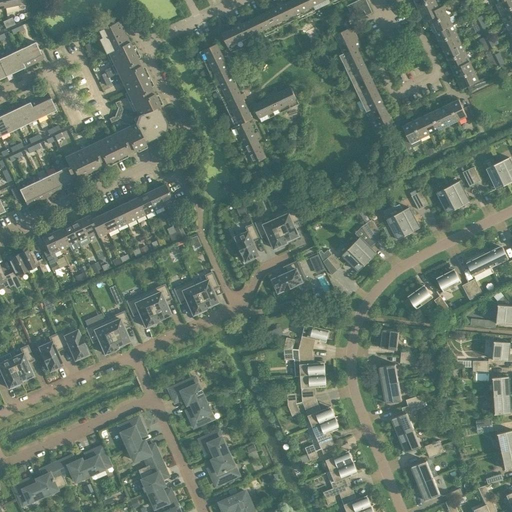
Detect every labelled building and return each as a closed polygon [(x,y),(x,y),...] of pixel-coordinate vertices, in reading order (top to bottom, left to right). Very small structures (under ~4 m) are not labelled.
[(234,24),(235,27),(222,33),(230,50),(335,0),(291,0),(283,4),(282,1),(277,4),(278,7),(241,24),(240,22),(234,24)] [(366,0),(358,0),(356,1),(361,12),(364,11),(366,16),(372,13),(366,0)] [(442,0),(432,0),(418,7),(422,16),(444,6),(445,6),(442,0)] [(511,0),(504,0),(496,4),(501,13),(511,7),(511,0)] [(347,6),(346,6),(351,17),(355,15),(361,12),(356,1),(347,6)] [(448,15),(444,6),(422,16),(425,22),(429,20),(431,24),(448,15)] [(511,7),(501,13),(505,23),(511,19),(511,7)] [(452,25),(448,15),(431,24),(435,33),(452,25)] [(66,168),(72,179),(146,144),(145,142),(159,136),(163,133),(165,129),(166,125),(165,121),(158,106),(159,105),(119,20),(98,30),(101,37),(98,39),(105,54),(108,52),(118,73),(138,115),(135,123),(64,157),(69,166),(66,168)] [(351,26),(346,29),(344,25),(333,30),(339,44),(356,36),(351,26)] [(452,25),(435,33),(440,42),(457,34),(452,25)] [(457,34),(440,42),(444,52),(461,44),(457,34)] [(356,36),(339,44),(343,53),(344,54),(357,48),(361,46),(356,36)] [(25,46),(33,64),(43,59),(35,42),(25,46)] [(88,53),(94,50),(90,42),(84,45),(88,53)] [(217,43),(200,51),(235,126),(231,128),(249,165),(266,157),(257,138),(260,137),(257,132),(255,133),(249,120),(253,118),(243,99),(246,98),(243,92),(241,94),(228,68),(231,66),(229,61),(226,62),(217,43)] [(461,44),(444,52),(449,61),(466,53),(461,44)] [(25,46),(16,51),(24,68),(33,64),(25,46)] [(344,54),(343,53),(339,55),(344,66),(361,58),(357,48),(344,54)] [(91,60),(97,58),(94,50),(88,53),(91,60)] [(16,51),(7,55),(15,72),(24,68),(16,51)] [(466,53),(449,61),(453,70),(470,62),(466,53)] [(7,55),(0,58),(0,64),(6,77),(15,72),(7,55)] [(361,58),(344,66),(348,75),(366,67),(361,58)] [(242,74),(245,73),(239,60),(236,62),(242,74)] [(470,62),(453,70),(457,79),(474,71),(470,62)] [(366,67),(348,75),(353,84),(370,76),(366,67)] [(479,80),(474,71),(457,79),(462,89),(467,86),(470,92),(487,83),(484,78),(479,80)] [(370,76),(353,84),(357,93),(374,85),(370,76)] [(379,94),(374,85),(357,93),(361,102),(379,94)] [(291,87),(277,93),(253,105),(261,122),(299,104),(291,87)] [(48,93),(38,98),(46,115),(56,110),(48,93)] [(379,94),(361,102),(366,111),(383,103),(379,94)] [(46,115),(38,98),(28,102),(37,119),(46,115)] [(459,99),(449,104),(457,121),(467,116),(468,119),(474,117),(469,106),(463,108),(459,99)] [(28,102),(19,107),(27,123),(37,119),(28,102)] [(387,112),(383,103),(366,111),(370,121),(387,112)] [(457,121),(449,104),(440,108),(448,125),(457,121)] [(27,123),(19,107),(10,111),(18,128),(27,123)] [(440,108),(431,112),(439,129),(448,125),(440,108)] [(10,111),(1,115),(9,132),(18,128),(10,111)] [(392,122),(387,112),(370,121),(375,130),(392,122)] [(439,129),(431,112),(421,117),(429,134),(439,129)] [(0,136),(9,132),(1,115),(0,115),(0,136)] [(429,134),(421,117),(412,121),(420,138),(429,134)] [(403,126),(406,132),(400,135),(409,155),(415,152),(414,150),(413,148),(423,144),(420,138),(412,121),(403,126)] [(511,163),(509,157),(498,162),(508,184),(508,183),(511,181),(511,163)] [(508,184),(498,162),(487,167),(496,189),(507,184),(508,185),(508,184)] [(72,179),(66,168),(66,166),(56,171),(64,188),(74,183),(72,179)] [(468,169),(475,183),(481,180),(474,166),(468,169)] [(475,183),(468,169),(462,172),(469,186),(475,183)] [(56,171),(47,176),(55,193),(64,188),(56,171)] [(55,193),(47,176),(38,180),(46,197),(55,193)] [(38,180),(28,184),(37,201),(46,197),(38,180)] [(459,181),(448,186),(459,208),(459,207),(470,201),(459,181)] [(37,201),(28,184),(18,189),(27,206),(37,201)] [(155,188),(163,205),(173,201),(165,184),(155,188)] [(459,208),(448,186),(437,192),(448,213),(458,207),(459,208)] [(163,205),(155,188),(146,193),(154,210),(163,205)] [(422,190),(417,193),(424,207),(430,204),(422,190)] [(146,193),(137,197),(145,214),(154,210),(146,193)] [(424,207),(417,193),(411,196),(419,210),(424,207)] [(137,197),(127,201),(135,218),(145,214),(137,197)] [(135,218),(127,201),(118,206),(126,223),(135,218)] [(126,223),(118,206),(109,210),(117,227),(126,223)] [(274,215),(276,219),(287,243),(294,240),(293,239),(299,236),(294,223),(300,221),(293,206),(274,215)] [(400,206),(396,208),(409,234),(410,234),(409,233),(420,227),(409,207),(402,210),(400,206)] [(409,234),(396,208),(395,207),(384,213),(398,239),(408,233),(409,234)] [(109,210),(99,215),(107,232),(117,227),(109,210)] [(90,219),(88,215),(79,219),(87,236),(96,232),(90,219)] [(99,215),(90,219),(96,232),(98,236),(107,232),(99,215)] [(79,219),(70,224),(78,241),(87,236),(79,219)] [(262,220),(256,223),(262,237),(268,234),(274,249),(277,247),(278,249),(285,245),(285,244),(287,243),(276,219),(264,224),(262,220)] [(371,219),(366,223),(375,236),(380,232),(371,219)] [(359,237),(351,246),(368,263),(368,262),(376,253),(370,247),(374,244),(370,239),(375,236),(366,223),(361,227),(355,233),(359,237)] [(70,224),(61,228),(69,245),(78,241),(70,224)] [(260,255),(253,241),(259,238),(253,224),(246,227),(248,231),(236,237),(243,254),(242,254),(246,263),(254,259),(253,258),(260,255)] [(180,226),(175,229),(179,237),(185,235),(180,226)] [(61,228),(51,232),(59,249),(69,245),(61,228)] [(59,249),(51,232),(42,237),(48,250),(43,252),(49,264),(54,262),(58,260),(54,252),(59,249)] [(175,232),(169,235),(172,241),(178,238),(175,232)] [(160,233),(154,235),(157,240),(159,246),(163,245),(165,244),(160,233)] [(157,240),(151,243),(153,249),(159,246),(157,240)] [(24,250),(19,253),(27,269),(38,264),(43,275),(50,271),(46,263),(44,264),(42,258),(37,260),(30,246),(23,249),(24,250)] [(368,263),(351,246),(342,254),(359,271),(367,262),(368,263)] [(484,253),(491,267),(508,259),(503,247),(497,250),(496,248),(484,253)] [(327,258),(337,270),(342,266),(327,249),(319,256),(322,262),(327,258)] [(27,269),(19,253),(14,255),(14,254),(7,257),(14,271),(16,275),(27,269)] [(318,253),(309,257),(316,273),(325,269),(318,253)] [(491,267),(484,253),(472,259),(473,262),(468,264),(473,276),(491,267)] [(119,257),(112,260),(114,266),(122,263),(121,263),(119,258),(119,257)] [(278,295),(287,291),(286,289),(307,280),(298,261),(284,267),(287,273),(273,279),(276,286),(274,286),(278,295)] [(97,263),(90,266),(92,271),(100,268),(97,263)] [(21,285),(16,275),(14,271),(9,273),(14,284),(16,288),(21,285)] [(450,274),(448,271),(436,278),(443,291),(461,282),(455,271),(450,274)] [(195,285),(206,309),(212,306),(211,305),(218,302),(212,289),(218,287),(212,272),(205,275),(207,279),(195,285)] [(14,284),(9,273),(4,276),(6,279),(8,285),(9,287),(14,284)] [(468,282),(476,296),(482,292),(475,278),(468,282)] [(6,279),(0,282),(0,288),(8,285),(6,279)] [(203,310),(206,309),(193,280),(175,289),(181,303),(186,301),(193,315),(196,313),(196,315),(204,311),(203,310)] [(476,296),(468,282),(462,285),(469,299),(476,296)] [(146,293),(158,321),(165,318),(164,317),(170,314),(165,301),(171,299),(164,284),(146,293)] [(420,290),(419,288),(408,296),(416,308),(433,297),(425,287),(420,290)] [(500,292),(494,297),(498,301),(504,296),(500,292)] [(156,322),(158,321),(146,293),(127,301),(133,315),(139,313),(145,327),(148,326),(149,327),(157,324),(156,322)] [(443,313),(449,308),(440,296),(434,300),(443,313)] [(511,324),(511,321),(511,305),(498,304),(496,323),(511,324)] [(124,311),(105,320),(118,348),(124,345),(123,344),(130,341),(124,328),(130,326),(124,311)] [(118,348),(105,320),(86,328),(92,342),(98,340),(105,354),(108,352),(108,354),(116,350),(115,349),(118,348)] [(305,324),(302,336),(300,341),(314,345),(315,339),(320,340),(320,338),(327,339),(329,330),(305,324)] [(280,326),(266,332),(269,339),(283,332),(280,326)] [(382,337),(383,337),(382,347),(381,347),(381,348),(397,349),(399,331),(383,329),(383,330),(383,333),(382,333),(382,337)] [(63,331),(56,334),(62,348),(68,345),(75,360),(81,357),(82,358),(90,354),(86,346),(85,346),(77,330),(65,335),(63,331)] [(62,348),(56,334),(49,337),(51,341),(39,347),(46,363),(45,364),(49,373),(57,369),(56,368),(63,365),(56,351),(62,348)] [(286,337),(284,348),(292,349),(295,339),(286,337)] [(510,342),(494,340),(492,359),(508,361),(510,342)] [(23,352),(11,358),(21,382),(27,379),(27,378),(33,375),(28,362),(34,360),(27,345),(21,348),(23,352)] [(293,359),(292,349),(284,348),(285,360),(293,359)] [(11,358),(9,353),(0,357),(0,374),(2,374),(8,388),(11,386),(12,388),(19,384),(19,383),(21,382),(11,358)] [(318,363),(313,363),(313,357),(299,358),(300,376),(325,374),(325,365),(318,365),(318,363)] [(383,385),(399,382),(395,364),(379,367),(380,367),(382,378),(381,378),(381,382),(382,382),(383,385)] [(325,374),(300,376),(302,394),(316,393),(315,387),(319,386),(319,384),(326,383),(325,374)] [(493,395),(509,394),(508,376),(492,377),(493,395)] [(188,403),(204,396),(195,377),(169,389),(175,402),(185,397),(188,403)] [(383,385),(383,388),(382,388),(383,392),(384,392),(386,402),(386,403),(402,400),(399,382),(383,385)] [(235,386),(228,389),(231,394),(237,391),(235,386)] [(288,405),(296,403),(296,393),(287,394),(288,405)] [(509,394),(493,395),(495,414),(511,413),(509,394)] [(408,406),(423,401),(421,395),(406,400),(408,406)] [(204,396),(188,403),(188,404),(191,402),(193,408),(187,411),(194,427),(214,418),(204,396)] [(296,403),(288,405),(292,416),(300,413),(296,403)] [(324,408),(321,410),(318,404),(305,410),(312,426),(335,417),(332,408),(325,411),(324,408)] [(399,435),(414,429),(407,412),(392,418),(392,419),(396,428),(395,429),(397,433),(398,432),(399,435)] [(129,448),(145,441),(142,442),(139,436),(146,434),(139,417),(119,426),(129,448)] [(335,417),(312,426),(319,443),(332,437),(330,432),(333,431),(332,428),(339,426),(335,417)] [(477,426),(492,424),(491,418),(476,420),(477,426)] [(493,430),(492,424),(477,426),(477,433),(493,430)] [(414,429),(399,435),(400,438),(399,438),(401,442),(402,442),(406,452),(405,452),(406,452),(421,446),(414,429)] [(501,451),(511,448),(511,430),(497,433),(501,451)] [(213,460),(229,453),(219,431),(200,439),(207,455),(213,453),(216,458),(213,460)] [(427,452),(442,446),(439,440),(425,446),(427,452)] [(148,447),(145,441),(129,448),(135,461),(144,456),(148,465),(139,470),(161,460),(154,444),(148,447)] [(308,454),(315,451),(313,444),(305,447),(308,454)] [(82,459),(89,475),(111,465),(102,446),(86,453),(89,460),(83,462),(82,459)] [(442,446),(427,452),(429,458),(444,452),(442,446)] [(511,467),(511,448),(501,451),(505,469),(511,467)] [(342,453),(339,454),(336,449),(323,454),(330,471),(353,461),(350,453),(343,455),(342,453)] [(315,451),(308,454),(310,460),(318,457),(315,451)] [(229,453),(213,460),(215,466),(209,469),(216,485),(239,475),(229,453)] [(89,475),(82,459),(76,462),(73,455),(57,463),(67,485),(63,475),(72,471),(76,481),(89,475)] [(161,460),(139,470),(149,492),(165,485),(162,479),(168,476),(161,460)] [(418,483),(433,477),(426,460),(411,466),(412,467),(416,477),(415,477),(416,481),(417,480),(418,483)] [(357,470),(353,461),(330,471),(337,486),(337,487),(350,482),(348,477),(352,475),(351,473),(357,470)] [(44,476),(38,479),(45,495),(67,485),(57,463),(41,469),(44,476)] [(269,474),(263,476),(266,482),(271,479),(269,474)] [(486,478),(488,485),(503,480),(501,474),(486,478)] [(433,477),(418,483),(420,486),(419,487),(420,490),(421,490),(425,500),(440,494),(433,477)] [(45,495),(38,479),(39,482),(34,485),(31,478),(15,485),(23,505),(45,495)] [(337,487),(337,486),(323,492),(326,498),(334,495),(352,488),(350,482),(337,487)] [(165,485),(149,492),(157,511),(161,511),(178,505),(171,489),(164,492),(162,486),(165,485)] [(486,504),(489,511),(497,511),(486,485),(478,488),(485,504),(486,504)] [(462,494),(460,488),(445,494),(448,500),(452,499),(462,494)] [(235,511),(247,511),(254,509),(246,491),(220,502),(224,511),(232,511),(235,511)] [(360,497),(357,499),(354,493),(341,499),(346,511),(356,511),(371,506),(368,497),(361,500),(360,497)] [(334,495),(326,498),(328,505),(336,502),(334,495)] [(136,499),(130,502),(133,508),(139,506),(136,499)] [(445,502),(449,511),(458,511),(452,499),(448,500),(445,502)]
